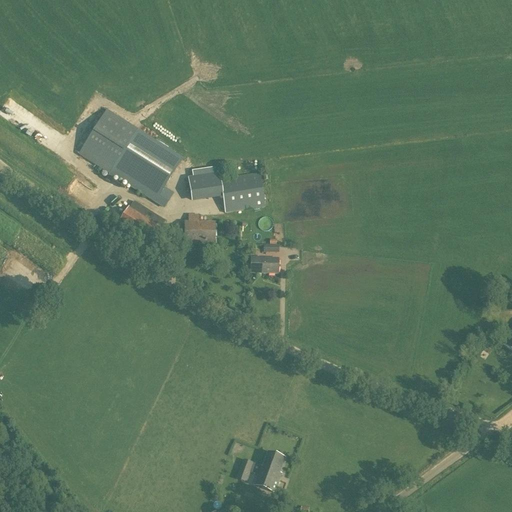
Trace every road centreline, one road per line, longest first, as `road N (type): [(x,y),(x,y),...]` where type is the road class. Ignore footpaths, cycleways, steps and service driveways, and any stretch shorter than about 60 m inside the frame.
road 1 (unclassified): [(494,425),(293,352),(191,298),(0,165)]
road 2 (unclassified): [(384,511),(494,425)]
